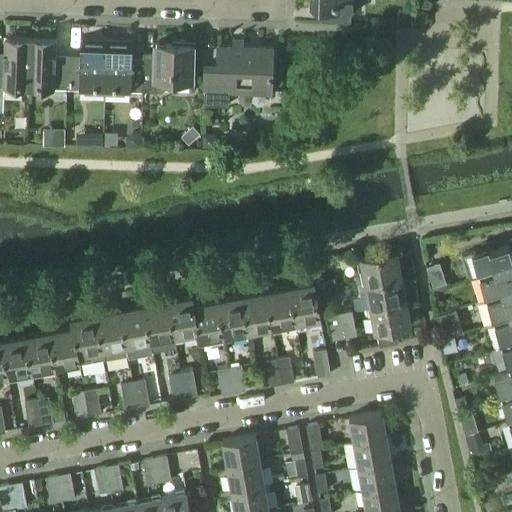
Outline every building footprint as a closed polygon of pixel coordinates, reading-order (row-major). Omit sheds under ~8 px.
[(358,0),(309,0),(309,9),(325,10),(325,21),(350,22),(351,11),(358,11),(358,0)] [(398,10),(397,25),(411,25),(412,11),(398,10)] [(0,85),(29,87),(30,39),(5,38),(5,57),(0,57),(0,85)] [(57,40),(30,39),(29,87),(67,88),(68,59),(56,59),(57,40)] [(68,59),(67,88),(105,89),(107,42),(81,41),(80,60),(68,59)] [(105,89),(143,90),(144,55),(142,55),(142,57),(132,57),(132,43),(107,42),(105,89)] [(156,55),(144,55),(143,90),(163,91),(164,79),(192,80),(193,44),(156,43),(156,55)] [(273,47),(218,45),(217,65),(206,65),(204,104),(229,104),(229,91),(271,93),(273,47)] [(193,126),(181,136),(189,144),(200,134),(193,126)] [(75,132),(70,131),(66,133),(65,139),(67,143),(74,144),(77,141),(78,135),(75,132)] [(203,134),(203,146),(215,146),(215,134),(203,134)] [(142,137),(131,137),(131,147),(141,147),(142,137)] [(471,279),(480,276),(496,270),(497,273),(511,268),(511,238),(508,240),(509,243),(490,250),(489,246),(472,252),(473,252),(463,255),(471,279)] [(358,284),(366,282),(402,276),(397,251),(354,259),(358,284)] [(439,263),(427,266),(431,276),(442,272),(439,263)] [(480,276),(488,299),(503,294),(504,297),(511,294),(511,268),(497,273),(496,270),(480,276)] [(366,282),(371,306),(406,299),(402,276),(366,282)] [(321,280),(321,281),(323,290),(336,287),(334,278),(321,280)] [(321,281),(314,282),(316,291),(323,290),(321,281)] [(314,282),(289,287),(296,322),(321,317),(316,291),(314,282)] [(272,326),(296,322),(289,287),(266,291),(272,326)] [(338,297),(336,287),(323,290),(325,300),(338,297)] [(266,291),(242,296),(248,331),(272,326),(266,291)] [(503,294),(488,299),(496,322),(511,317),(511,321),(511,320),(511,294),(504,297),(503,294)] [(192,296),(168,300),(175,336),(199,332),(199,331),(194,305),(192,296)] [(242,296),(217,300),(224,335),(248,331),(242,296)] [(411,324),(406,299),(371,306),(375,331),(377,330),(380,344),(400,341),(397,327),(411,324)] [(151,340),(175,336),(168,300),(144,305),(151,340)] [(200,340),(224,335),(217,300),(194,305),(199,331),(199,332),(200,340)] [(144,305),(121,309),(127,345),(151,340),(144,305)] [(113,347),(127,345),(121,309),(97,314),(105,356),(115,354),(113,347)] [(356,334),(352,309),(328,313),(332,338),(356,334)] [(452,326),(448,312),(437,315),(441,329),(452,326)] [(71,318),(73,327),(74,327),(79,354),(102,350),(103,356),(105,356),(97,314),(71,318)] [(496,322),(503,346),(511,342),(511,320),(511,321),(511,317),(496,322)] [(73,327),(49,331),(56,367),(81,362),(79,354),(74,327),(73,327)] [(32,371),(56,367),(49,331),(25,336),(32,371)] [(25,336),(2,340),(8,375),(32,371),(25,336)] [(454,336),(441,339),(444,351),(457,348),(454,336)] [(0,377),(8,375),(2,340),(0,340),(0,377)] [(511,342),(503,346),(511,368),(511,371),(511,342)] [(331,373),(326,348),(315,350),(319,375),(331,373)] [(290,355),(278,357),(283,381),(295,379),(290,355)] [(283,381),(278,357),(267,359),(271,384),(283,381)] [(243,364),(230,366),(235,390),(247,388),(243,364)] [(230,366),(218,368),(222,392),(235,390),(230,366)] [(494,373),(502,397),(511,393),(511,371),(511,368),(494,373)] [(181,371),(186,396),(198,393),(194,369),(181,371)] [(173,398),(186,396),(181,371),(169,373),(173,398)] [(266,383),(264,371),(258,372),(260,384),(266,383)] [(469,381),(466,371),(454,375),(458,385),(469,381)] [(145,377),(133,380),(138,405),(150,402),(145,377)] [(93,379),(84,380),(86,388),(95,387),(93,379)] [(133,380),(121,382),(126,407),(138,405),(133,380)] [(86,388),(85,388),(89,413),(101,411),(97,386),(95,387),(86,388)] [(85,388),(73,391),(77,416),(89,413),(85,388)] [(466,393),(455,396),(455,397),(458,409),(469,406),(466,393)] [(511,393),(502,397),(509,421),(511,420),(511,393)] [(49,396),(37,398),(40,422),(53,420),(49,396)] [(37,398),(24,400),(28,424),(40,422),(37,398)] [(349,417),(353,442),(388,435),(384,410),(349,417)] [(311,449),(320,448),(323,447),(318,422),(306,424),(311,449)] [(303,451),(299,426),(287,428),(291,453),(303,451)] [(478,431),(465,436),(472,458),(486,454),(478,431)] [(220,440),(225,465),(260,458),(255,434),(220,440)] [(392,459),(388,435),(353,442),(358,466),(392,459)] [(324,465),(320,448),(311,449),(314,467),(324,465)] [(166,454),(154,456),(159,481),(170,479),(166,454)] [(159,481),(154,456),(142,458),(146,483),(159,481)] [(308,475),(304,457),(285,461),(288,476),(297,474),(298,477),(308,475)] [(260,459),(225,465),(230,490),(264,483),(260,459)] [(392,459),(358,466),(362,490),(397,484),(392,459)] [(118,462),(106,465),(111,489),(123,487),(118,462)] [(99,492),(111,489),(106,465),(94,467),(99,492)] [(70,471),(58,473),(63,498),(74,496),(70,471)] [(327,490),(324,472),(315,473),(318,491),(327,490)] [(51,500),(63,498),(58,473),(46,476),(51,500)] [(22,480),(10,482),(14,507),(26,505),(22,480)] [(0,493),(3,509),(14,507),(10,482),(0,483),(0,493)] [(312,500),(309,482),(299,484),(303,502),(312,500)] [(264,483),(230,490),(233,511),(246,511),(269,508),(264,483)] [(380,511),(401,508),(397,484),(362,490),(366,511),(380,511)] [(186,490),(161,495),(164,511),(189,511),(188,500),(186,490)] [(139,511),(164,511),(161,495),(137,499),(139,511)] [(331,511),(328,496),(320,498),(322,511),(331,511)] [(139,511),(137,499),(113,504),(114,511),(139,511)] [(197,511),(195,499),(188,500),(189,511),(197,511)] [(491,501),(491,499),(482,501),(483,503),(482,503),(484,511),(488,511),(496,510),(494,500),(491,501)]
